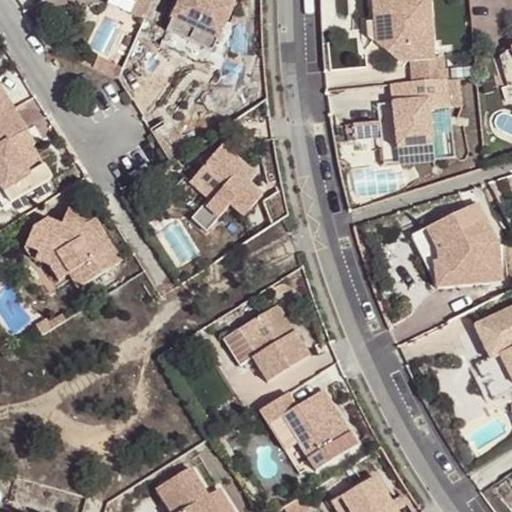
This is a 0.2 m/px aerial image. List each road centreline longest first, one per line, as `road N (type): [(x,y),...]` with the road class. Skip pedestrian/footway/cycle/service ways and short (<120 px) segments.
road 1 (residential): [(294,0),(317,226),(380,388),(458,511)]
road 2 (residential): [(167,287),(0,5)]
